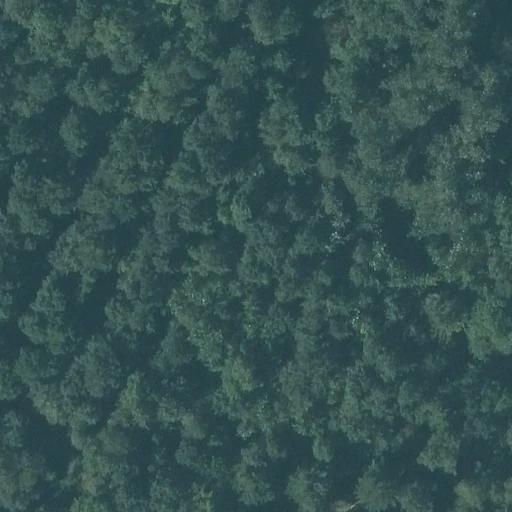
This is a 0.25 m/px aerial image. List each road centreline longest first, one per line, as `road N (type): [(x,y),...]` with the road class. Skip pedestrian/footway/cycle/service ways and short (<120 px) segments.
road 1 (track): [(294,0),(398,217),(511,379)]
road 2 (track): [(328,511),(511,401)]
